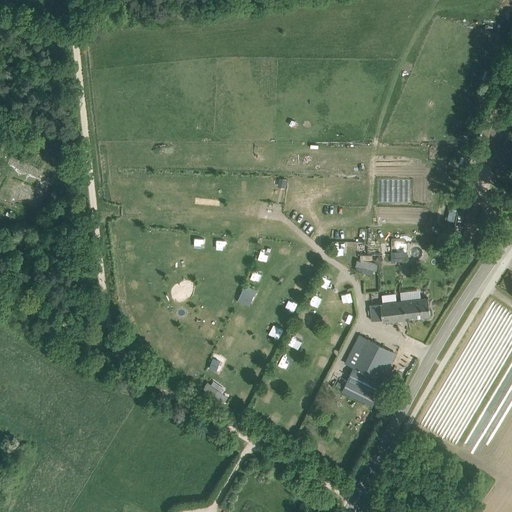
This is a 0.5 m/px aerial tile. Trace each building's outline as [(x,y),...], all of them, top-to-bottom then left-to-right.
[(469,198),(464,230),(475,231),(480,200),(469,198)] [(358,241),(358,253),(369,253),(368,241),(358,241)] [(284,254),(295,254),(295,245),(284,245),(284,254)] [(262,251),(260,258),(268,260),(269,252),(262,251)] [(376,273),(378,257),(377,257),(377,262),(357,259),(356,270),(376,273)] [(261,279),(263,273),(255,270),(253,276),(261,279)] [(246,283),(238,299),(249,304),(256,288),(246,283)] [(428,297),(381,303),(371,304),(373,319),(382,318),(383,321),(430,315),(428,297)] [(271,336),(279,338),(282,329),(274,326),(271,336)] [(336,334),(332,342),(340,345),(343,337),(336,334)] [(349,365),(354,367),(376,378),(387,356),(390,349),(359,334),(355,342),(345,362),(349,365)] [(288,343),(297,348),(300,340),(292,336),(288,343)] [(384,382),(382,381),(376,378),(354,367),(342,390),(372,405),(384,382)] [(209,382),(204,389),(222,402),(227,395),(223,392),(226,388),(213,380),(211,383),(209,382)]
